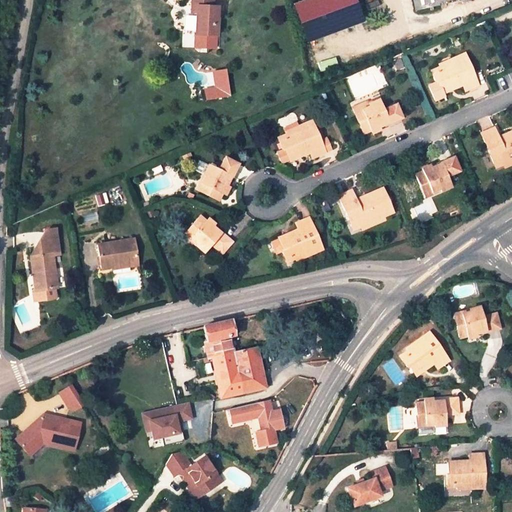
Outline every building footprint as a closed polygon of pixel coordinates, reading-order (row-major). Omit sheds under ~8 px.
[(214,0),(190,0),(190,13),(195,13),(194,36),(219,38),(221,7),(214,6),(214,0)] [(357,0),(301,0),(293,3),(306,42),(365,23),(357,0)] [(414,0),(417,11),(441,5),(439,0),(414,0)] [(452,62),(431,71),(436,82),(427,86),(433,101),(445,96),(443,91),(462,82),(465,88),(478,82),(464,51),(450,58),(452,62)] [(430,69),(431,71),(452,62),(450,58),(438,63),(438,65),(430,69)] [(336,59),(319,62),(320,70),(337,67),(336,59)] [(212,71),(215,87),(204,89),(206,101),(231,96),(226,69),(212,71)] [(370,130),(378,126),(386,122),(387,124),(401,118),(394,104),(381,109),(377,100),(367,105),(368,107),(360,110),(364,120),(358,123),(362,133),(370,130)] [(352,111),(358,123),(364,120),(360,110),(368,107),(367,105),(352,111)] [(299,130),(277,140),(281,150),(284,149),(288,159),(307,150),(310,157),(324,151),(310,119),(297,125),(299,130)] [(276,138),(277,140),(299,130),(297,125),(283,131),(284,134),(276,138)] [(501,158),(502,161),(511,156),(511,129),(504,133),(505,137),(500,140),(498,136),(493,126),(480,132),(493,161),(501,158)] [(281,150),(277,152),(282,162),(288,159),(284,149),(281,150)] [(437,186),(438,190),(448,185),(444,175),(456,169),(450,155),(437,161),(437,163),(429,167),(421,170),(414,174),(418,185),(425,182),(429,190),(437,186)] [(511,156),(502,161),(504,165),(511,161),(511,156)] [(222,194),(226,185),(230,177),(231,177),(238,164),(223,157),(217,169),(208,165),(203,176),(206,177),(202,184),(211,189),(208,195),(219,201),(222,194)] [(206,177),(203,176),(196,189),(208,195),(211,189),(202,184),(206,177)] [(423,196),(438,190),(437,186),(429,190),(425,182),(418,185),(423,196)] [(357,223),(358,226),(381,216),(390,212),(380,189),(359,198),(361,203),(355,205),(353,200),(349,191),(336,197),(349,227),(357,223)] [(382,220),(381,216),(358,226),(360,230),(382,220)] [(195,243),(193,245),(202,253),(208,245),(219,255),(229,244),(219,234),(218,235),(212,230),(214,228),(208,222),(206,224),(199,217),(191,226),(196,232),(190,238),(195,243)] [(304,251),(306,256),(320,249),(306,219),(293,225),(296,231),(276,240),(281,250),(279,251),(284,261),(304,251)] [(196,232),(191,226),(182,235),(193,245),(195,243),(190,238),(196,232)] [(36,290),(37,299),(54,297),(52,288),(56,287),(52,256),(60,255),(57,233),(49,234),(36,243),(37,255),(30,256),(33,277),(34,277),(36,290)] [(101,267),(111,266),(110,263),(135,258),(132,238),(97,244),(101,267)] [(304,251),(284,261),(284,263),(291,260),(293,262),(306,256),(304,251)] [(110,263),(111,266),(111,268),(136,264),(135,258),(110,263)] [(459,337),(467,335),(475,333),(485,330),(485,332),(499,328),(495,314),(482,317),(479,307),(467,310),(468,313),(460,314),(459,312),(452,313),(459,337)] [(233,335),(230,321),(203,327),(206,343),(204,343),(208,359),(215,357),(224,398),(264,389),(254,348),(232,353),(228,337),(233,335)] [(407,364),(414,374),(432,363),(435,367),(447,359),(428,331),(416,340),(419,345),(400,358),(405,365),(407,364)] [(397,353),(400,358),(419,345),(416,340),(397,353)] [(432,363),(414,374),(417,378),(435,367),(432,363)] [(76,409),(84,405),(72,386),(61,393),(71,409),(76,409)] [(433,423),(433,426),(444,425),(444,414),(458,413),(457,398),(443,399),(443,401),(432,401),(425,402),(417,402),(418,414),(426,414),(426,423),(433,423)] [(161,417),(151,419),(152,427),(154,436),(162,435),(164,444),(184,440),(182,430),(178,431),(176,420),(191,417),(187,402),(159,408),(161,417)] [(271,414),(268,403),(255,406),(253,407),(252,404),(226,410),(229,424),(258,417),(261,432),(259,433),(261,446),(277,442),(276,436),(274,430),(282,428),(279,417),(272,419),(271,414)] [(148,429),(152,427),(151,419),(161,417),(159,408),(144,411),(148,429)] [(15,440),(29,454),(40,442),(72,449),(78,420),(41,413),(15,440)] [(426,414),(418,414),(419,427),(433,426),(433,423),(426,423),(426,414)] [(40,442),(29,454),(32,457),(42,447),(71,453),(72,449),(40,442)] [(471,479),(471,484),(485,484),(484,450),(470,451),(470,458),(449,459),(449,469),(446,469),(447,480),(471,479)] [(174,477),(180,473),(183,471),(188,478),(185,480),(192,491),(198,486),(200,489),(209,490),(216,485),(219,476),(205,456),(191,466),(182,452),(171,454),(165,463),(174,477)] [(373,478),(363,481),(355,484),(346,487),(351,503),(378,495),(377,490),(390,485),(385,468),(371,472),(373,478)] [(198,486),(192,491),(197,499),(209,490),(200,489),(198,486)]
